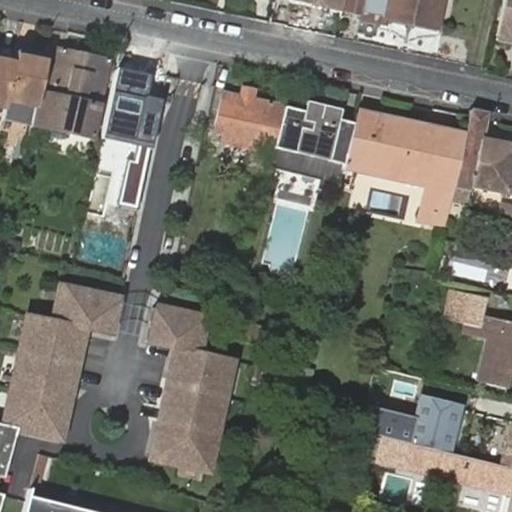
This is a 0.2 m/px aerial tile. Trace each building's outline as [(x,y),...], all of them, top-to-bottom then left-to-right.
[(342,0),(287,0),(312,5),(324,8),(340,11),(342,0)] [(386,18),(435,28),(440,0),(346,0),(344,10),(361,13),(360,19),(385,25),(386,18)] [(511,43),(511,0),(503,0),(495,40),(511,43)] [(324,8),(312,5),(311,12),(322,14),(324,8)] [(14,51),(37,56),(38,49),(16,45),(14,51)] [(90,134),(94,118),(107,61),(60,50),(46,47),(44,57),(34,107),(32,113),(31,121),(90,134)] [(0,49),(0,56),(13,59),(14,53),(0,49)] [(0,116),(0,118),(30,124),(32,113),(34,107),(44,57),(37,56),(14,51),(14,53),(13,59),(4,100),(2,108),(0,116)] [(0,56),(0,107),(2,108),(4,100),(13,59),(0,56)] [(154,126),(156,114),(165,74),(165,73),(150,70),(116,63),(107,103),(105,115),(154,126)] [(243,162),(266,168),(270,154),(270,153),(271,148),(283,107),(283,106),(254,99),(238,95),(222,91),(215,123),(225,126),(222,141),(247,147),(243,162)] [(337,185),(342,165),(342,162),(352,123),(337,120),(339,110),(305,101),(302,111),(283,107),(271,148),(270,153),(270,154),(274,156),(273,163),(323,176),(322,182),(337,185)] [(469,111),(467,117),(463,137),(452,185),(468,189),(469,185),(479,140),(482,120),(484,114),(469,111)] [(391,122),(354,114),(352,123),(342,162),(425,181),(419,209),(415,224),(417,224),(418,221),(431,223),(434,212),(445,215),(452,185),(463,137),(436,131),(435,135),(410,129),(410,128),(410,127),(410,126),(409,126),(409,125),(409,124),(408,124),(408,123),(407,123),(406,122),(405,122),(404,122),(402,122),(401,122),(400,122),(400,123),(399,122),(399,123),(398,124),(397,125),(397,126),(390,125),(391,122)] [(511,146),(479,140),(469,185),(505,192),(511,193),(511,146)] [(500,219),(511,221),(511,205),(503,203),(500,219)] [(444,221),(445,215),(434,212),(431,223),(418,221),(417,224),(442,231),(442,229),(443,229),(443,228),(444,229),(445,228),(445,227),(446,227),(446,226),(447,225),(447,224),(446,224),(446,223),(446,222),(445,222),(444,221)] [(177,279),(174,289),(189,293),(192,284),(177,279)] [(118,300),(64,286),(55,320),(26,312),(0,414),(0,420),(4,421),(10,423),(52,434),(80,325),(109,333),(118,300)] [(483,303),(484,297),(450,289),(446,308),(443,319),(462,323),(476,326),(474,334),(490,338),(483,369),(489,371),(486,384),(506,389),(509,377),(511,377),(511,322),(480,315),(483,303)] [(508,298),(485,293),(484,297),(483,303),(507,308),(508,298)] [(200,321),(150,308),(141,341),(171,349),(143,457),(197,471),(224,363),(191,355),(200,321)] [(282,334),(224,319),(220,333),(259,343),(278,349),(282,334)] [(460,331),(474,334),(476,326),(462,323),(460,331)] [(269,387),(278,349),(259,343),(250,382),(269,387)] [(306,393),(311,370),(297,367),(291,389),(306,393)] [(385,415),(380,437),(446,454),(457,407),(419,398),(413,422),(385,415)] [(0,460),(10,423),(4,421),(0,435),(0,460)] [(499,466),(511,469),(511,422),(510,422),(499,466)] [(498,489),(492,511),(511,511),(511,469),(499,466),(446,454),(380,437),(375,460),(498,489)] [(40,486),(45,456),(34,455),(29,484),(40,486)] [(89,511),(28,496),(23,511),(89,511)]
